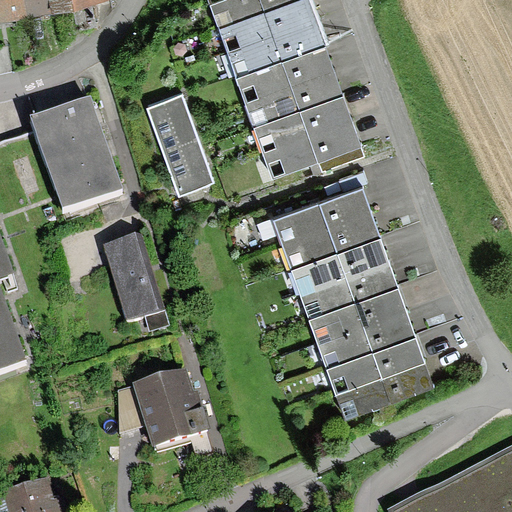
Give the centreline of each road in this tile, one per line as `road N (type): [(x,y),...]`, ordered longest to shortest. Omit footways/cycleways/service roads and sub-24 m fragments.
road 1 (residential): [(511,380),(423,193),(360,0)]
road 2 (residential): [(511,380),(211,511)]
road 3 (residential): [(511,380),(383,481),(367,511)]
road 4 (residential): [(126,0),(95,46),(0,85)]
